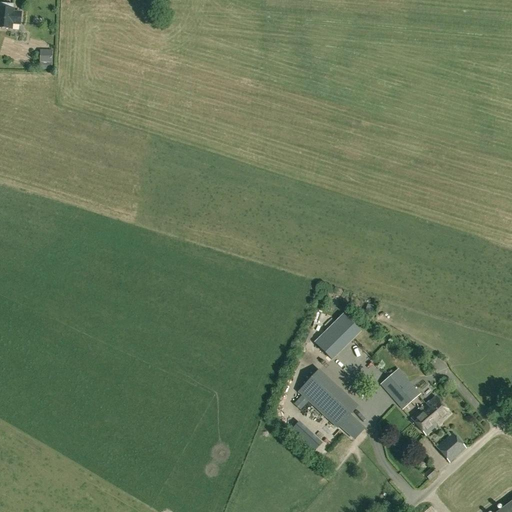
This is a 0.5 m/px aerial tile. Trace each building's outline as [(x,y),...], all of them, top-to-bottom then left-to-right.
[(3,6),(0,6),(0,28),(11,29),(12,24),(20,25),(21,13),(13,12),(13,10),(13,5),(3,4),(3,6)] [(389,320),(392,314),(387,311),(384,317),(389,320)] [(343,315),(315,343),(331,360),(360,332),(343,315)] [(363,358),(356,360),(359,367),(366,364),(363,358)] [(319,370),(298,392),(337,428),(339,426),(354,440),(365,428),(350,415),(358,406),(319,370)] [(381,385),(402,409),(419,394),(398,370),(381,385)] [(436,397),(428,403),(426,405),(427,405),(411,419),(426,436),(451,414),(436,397)] [(302,406),(293,415),(299,421),(308,413),(302,406)] [(452,433),(436,447),(450,463),(466,449),(452,433)] [(424,475),(429,481),(437,474),(432,468),(424,475)] [(511,511),(511,502),(498,511),(511,511)]
